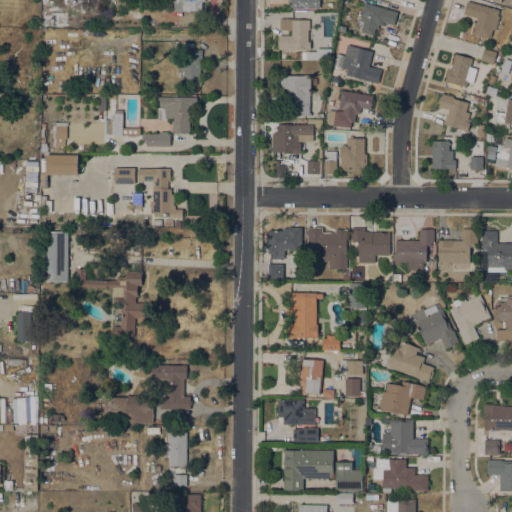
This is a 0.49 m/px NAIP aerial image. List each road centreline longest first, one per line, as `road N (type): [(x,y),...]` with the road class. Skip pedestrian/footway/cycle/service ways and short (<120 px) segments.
road 1 (residential): [(240,511),(244,0)]
road 2 (residential): [(511,199),(243,197)]
road 3 (residential): [(403,199),(408,98),(435,0)]
road 4 (residential): [(467,383),(457,407),(469,510)]
